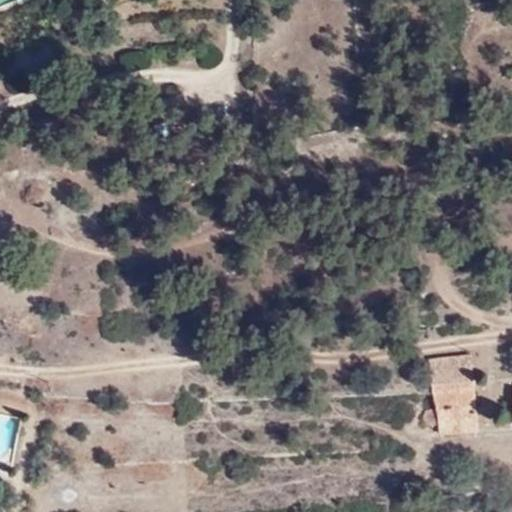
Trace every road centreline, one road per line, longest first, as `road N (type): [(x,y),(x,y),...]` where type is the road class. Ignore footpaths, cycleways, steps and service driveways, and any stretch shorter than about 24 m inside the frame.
road 1 (track): [(0,370),(69,375),(365,356),(511,337)]
road 2 (track): [(511,325),(461,307),(450,254),(511,243)]
